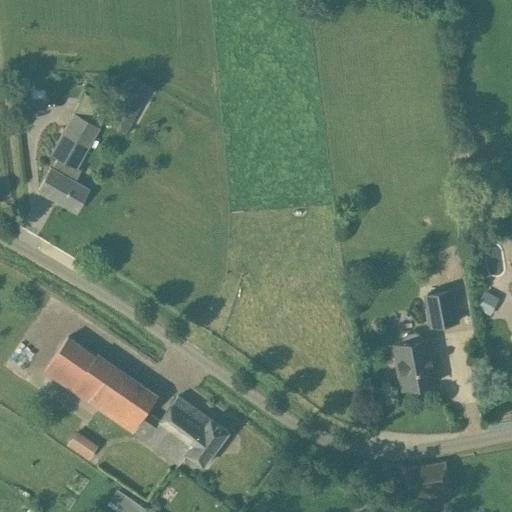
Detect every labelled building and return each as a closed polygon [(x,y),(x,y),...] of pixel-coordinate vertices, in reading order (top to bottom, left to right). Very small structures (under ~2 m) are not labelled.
[(45,98),(45,89),(31,89),(31,98),(45,98)] [(126,89),(114,111),(132,121),(144,98),(126,89)] [(109,106),(84,93),(74,112),(72,112),(49,153),(56,157),(38,190),(74,210),(87,188),(74,181),(81,170),(76,167),(99,127),(98,126),(109,106)] [(460,322),(453,287),(423,293),(430,327),(460,322)] [(490,315),(497,302),(485,296),(478,308),(490,315)] [(416,332),(407,333),(403,340),(403,344),(397,345),(404,388),(437,383),(429,339),(422,341),(421,336),(416,332)] [(156,398),(97,356),(68,336),(44,370),(147,440),(145,442),(178,465),(186,453),(203,466),(228,432),(211,419),(210,421),(177,396),(160,421),(146,412),(156,398)] [(90,459),(99,446),(77,431),(69,444),(90,459)] [(444,461),(402,468),(411,497),(449,490),(444,461)] [(111,499),(130,511),(141,511),(145,507),(119,488),(111,499)]
